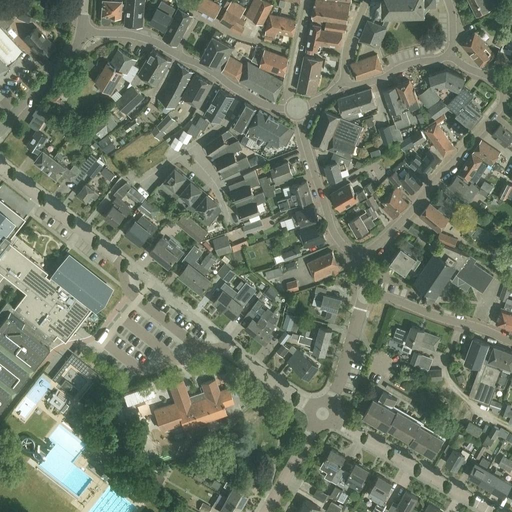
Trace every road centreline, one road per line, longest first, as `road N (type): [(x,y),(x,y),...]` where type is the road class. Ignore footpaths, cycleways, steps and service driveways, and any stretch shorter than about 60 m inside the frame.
road 1 (residential): [(321,415),(230,350),(198,347),(129,293),(113,258),(0,168)]
road 2 (residential): [(359,254),(415,206),(498,109),(506,84)]
road 3 (residential): [(487,511),(321,415)]
road 4 (residential): [(244,94),(139,37),(82,32)]
road 5 (residential): [(359,254),(330,226),(295,107)]
road 6 (residential): [(362,294),(511,341)]
road 7 (residential): [(0,129),(82,32)]
